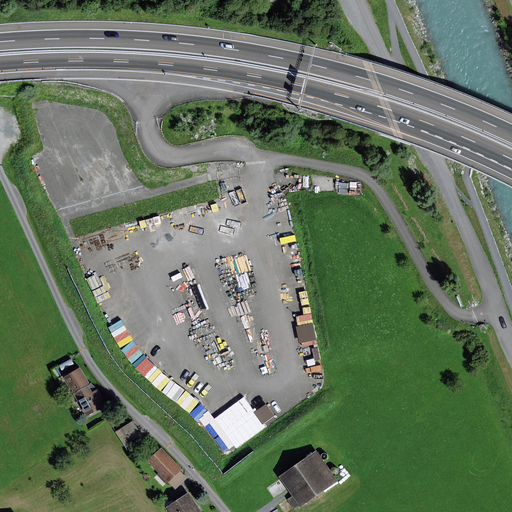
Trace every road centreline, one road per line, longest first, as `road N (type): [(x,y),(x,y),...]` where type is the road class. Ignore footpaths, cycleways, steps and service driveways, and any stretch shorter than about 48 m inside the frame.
road 1 (motorway): [(511,134),(406,91),(276,57),(142,40),(0,42)]
road 2 (motorway): [(0,65),(210,69),(428,123)]
road 3 (unclassified): [(224,511),(100,378),(0,168)]
road 4 (track): [(359,0),(438,158),(511,349)]
road 5 (track): [(511,295),(390,0)]
